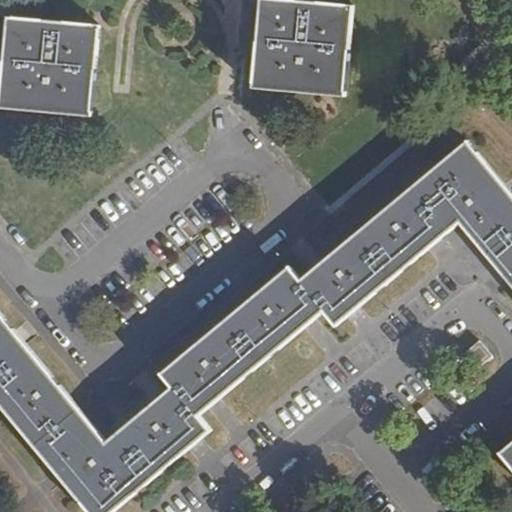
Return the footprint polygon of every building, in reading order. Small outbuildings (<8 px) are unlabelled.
[(347,96),(356,6),(280,0),(263,0),(256,89),(347,96)] [(2,109),(92,116),(101,27),(11,19),(2,109)] [(138,101),(168,125),(196,90),(166,66),(138,101)] [(293,162),(308,180),(378,124),(364,106),(293,162)] [(461,223),(480,246),(511,284),(511,444),(503,452),(511,463),(511,194),(469,143),(302,281),(292,269),(165,375),(175,387),(108,443),(0,313),(0,401),(92,511),(113,511),(212,430),(200,416),(327,311),(338,325),(461,223)] [(481,342),(464,354),(476,369),(492,357),(481,342)]
